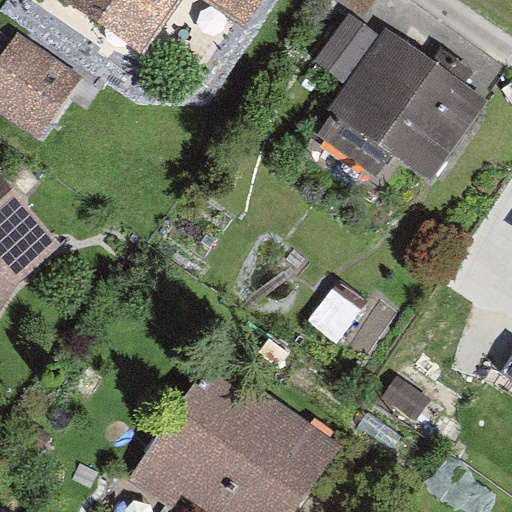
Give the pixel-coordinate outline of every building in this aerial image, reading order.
[(191,0),(245,35),(268,0),(59,0),(54,7),(143,66),(186,0),(191,0)] [(439,187),(494,107),(387,35),(381,43),(348,20),(315,69),(348,91),(318,135),(383,179),(397,159),(439,187)] [(81,81),(17,44),(0,73),(0,127),(40,151),(81,81)] [(0,316),(7,303),(22,285),(60,249),(2,176),(0,177),(0,316)] [(418,286),(444,310),(475,277),(474,236),(454,213),(434,230),(442,239),(443,260),(418,286)] [(363,305),(336,283),(302,325),(329,347),(363,305)] [(172,511),(182,498),(201,511),(301,511),(344,451),(214,362),(129,484),(169,511),(172,511)] [(396,383),(379,406),(417,432),(434,409),(396,383)]
